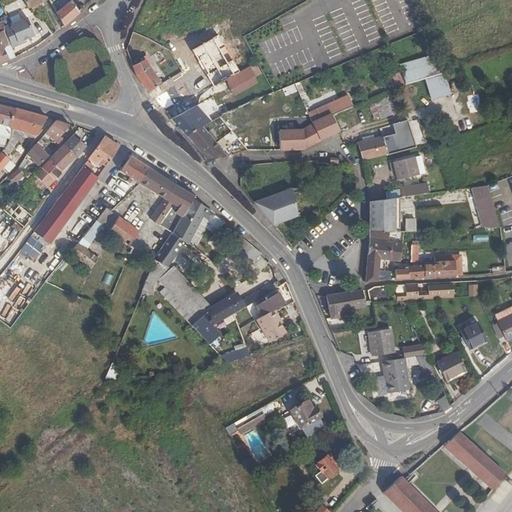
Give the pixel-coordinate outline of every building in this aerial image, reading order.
[(44,0),(23,0),(29,10),(30,9),(45,1),(44,0)] [(81,14),(79,12),(71,1),(62,8),(55,13),(63,26),(81,14)] [(5,34),(9,45),(11,49),(18,46),(17,43),(24,41),(34,37),(27,19),(10,26),(12,31),(5,34)] [(0,64),(8,60),(3,48),(9,45),(5,34),(5,33),(4,31),(0,32),(0,64)] [(405,85),(441,74),(435,56),(399,67),(405,85)] [(148,69),(144,61),(132,67),(135,77),(148,93),(161,85),(148,69)] [(256,64),(252,66),(249,68),(254,78),(261,75),(258,70),(256,64)] [(231,77),(226,79),(230,91),(254,78),(249,68),(231,77)] [(405,85),(400,73),(393,76),(398,87),(403,85),(405,85)] [(450,95),(444,75),(425,81),(431,101),(450,95)] [(418,99),(413,85),(406,89),(411,105),(418,102),(418,99)] [(467,96),(470,110),(479,109),(477,95),(467,96)] [(381,120),(403,113),(399,103),(398,103),(396,100),(387,103),(384,96),(368,104),(373,115),(372,116),(374,120),(381,120)] [(348,97),(339,101),(344,112),(353,108),(348,97)] [(222,115),(237,108),(233,101),(218,107),(222,115)] [(333,116),(344,112),(339,101),(316,111),(317,115),(309,118),(313,126),(320,142),(341,132),(333,116)] [(199,105),(171,119),(186,137),(202,127),(211,122),(199,105)] [(0,124),(7,127),(14,110),(0,106),(0,124)] [(7,127),(11,128),(33,136),(35,137),(47,119),(14,110),(7,127)] [(70,126),(57,122),(43,137),(49,140),(52,136),(59,140),(70,126)] [(369,158),(414,146),(407,122),(391,125),(394,135),(382,138),(371,141),(365,142),(369,158)] [(0,135),(10,137),(11,128),(7,127),(0,124),(0,135)] [(320,142),(313,126),(300,131),(276,133),(277,153),(302,150),(320,142)] [(202,127),(186,137),(206,160),(227,158),(202,127)] [(11,128),(10,137),(1,154),(5,158),(23,137),(31,140),(33,136),(11,128)] [(371,141),(382,138),(381,132),(369,135),(371,141)] [(77,137),(74,134),(63,146),(75,157),(85,147),(75,139),(77,137)] [(49,140),(43,137),(34,148),(37,150),(42,144),(43,145),(49,140)] [(98,161),(105,166),(118,147),(104,137),(88,159),(96,165),(98,161)] [(460,144),(457,137),(438,143),(441,152),(460,144)] [(63,146),(49,160),(62,171),(75,157),(63,146)] [(37,150),(34,148),(28,154),(18,170),(21,173),(26,167),(24,166),(29,158),(39,167),(47,158),(37,150)] [(5,158),(1,154),(0,153),(0,172),(9,162),(5,158)] [(149,168),(131,155),(119,171),(138,184),(149,168)] [(422,155),(398,160),(400,168),(403,167),(405,177),(427,172),(422,155)] [(49,160),(41,169),(54,180),(58,176),(62,171),(49,160)] [(86,162),(82,167),(88,172),(92,167),(86,162)] [(47,214),(59,223),(63,227),(97,178),(88,172),(82,167),(47,214)] [(149,168),(138,184),(163,200),(173,184),(149,168)] [(41,169),(34,176),(46,187),(54,180),(41,169)] [(15,171),(6,179),(10,183),(13,187),(23,176),(21,173),(18,170),(15,171)] [(34,176),(27,184),(39,195),(46,187),(34,176)] [(13,187),(10,183),(6,186),(11,191),(14,188),(13,187)] [(173,184),(163,200),(171,205),(181,212),(184,214),(192,201),(194,198),(173,184)] [(405,197),(430,193),(429,185),(404,188),(405,197)] [(27,206),(38,196),(27,186),(17,197),(27,206)] [(488,186),(471,188),(482,228),(499,228),(493,205),(488,186)] [(38,196),(45,201),(52,193),(46,187),(39,195),(38,196)] [(292,188),(254,203),(273,225),(297,216),(294,197),(292,188)] [(389,199),(376,201),(368,202),(369,231),(398,232),(399,232),(398,198),(396,198),(389,199)] [(0,213),(0,235),(9,243),(32,217),(13,200),(0,213)] [(171,205),(163,200),(149,220),(157,227),(171,205)] [(147,274),(157,280),(175,254),(178,256),(181,253),(177,251),(183,242),(196,249),(206,229),(214,235),(224,224),(204,207),(202,209),(192,201),(184,214),(175,228),(171,234),(154,257),(149,270),(147,274)] [(181,212),(171,205),(157,227),(167,231),(181,212)] [(104,209),(94,222),(100,227),(111,213),(109,212),(104,209)] [(439,218),(439,210),(431,210),(431,219),(439,218)] [(167,231),(171,234),(175,228),(184,214),(181,212),(167,231)] [(47,214),(37,228),(49,237),(59,223),(47,214)] [(404,218),(404,231),(415,231),(415,218),(404,218)] [(76,245),(85,249),(100,227),(94,222),(76,245)] [(119,249),(130,253),(132,247),(142,233),(117,223),(106,237),(122,244),(119,249)] [(389,232),(369,231),(369,245),(365,282),(389,280),(390,272),(378,272),(378,260),(388,260),(399,261),(398,244),(388,243),(389,232)] [(34,260),(44,247),(38,243),(41,238),(32,232),(20,249),(34,260)] [(403,232),(399,232),(398,232),(398,244),(403,244),(409,244),(417,245),(417,232),(403,232)] [(260,271),(267,263),(260,256),(261,254),(237,234),(228,245),(260,271)] [(410,253),(409,244),(403,244),(406,262),(411,262),(410,253)] [(417,253),(417,245),(409,244),(410,253),(417,253)] [(90,268),(97,256),(85,249),(76,245),(70,252),(68,254),(90,268)] [(434,277),(455,276),(454,266),(454,261),(435,262),(435,265),(433,265),(434,277)] [(425,277),(434,277),(433,265),(435,265),(435,262),(425,263),(424,263),(425,277)] [(425,277),(424,263),(420,263),(420,266),(406,267),(408,278),(418,277),(425,277)] [(165,288),(196,320),(210,307),(208,304),(173,267),(158,281),(165,288)] [(394,269),(395,280),(408,278),(406,267),(403,267),(403,268),(394,269)] [(147,274),(141,288),(152,293),(157,280),(147,274)] [(280,309),(285,306),(280,296),(282,295),(282,296),(289,293),(285,283),(277,288),(278,289),(262,299),(263,302),(256,306),(262,316),(272,310),(275,309),(278,307),(280,309)] [(401,301),(438,298),(451,297),(450,285),(427,286),(427,291),(417,292),(416,284),(405,284),(405,293),(396,294),(397,301),(401,301)] [(477,285),(469,285),(468,295),(476,295),(477,285)] [(368,292),(370,303),(390,302),(388,286),(372,287),(368,292)] [(159,293),(189,326),(196,320),(165,288),(159,293)] [(257,299),(260,297),(256,290),(244,297),(248,304),(257,299)] [(358,292),(326,297),(330,319),(334,318),(334,312),(339,312),(364,307),(362,290),(358,292)] [(189,326),(220,359),(243,338),(222,316),(242,307),(235,294),(210,307),(196,320),(189,326)] [(504,314),(505,317),(511,313),(511,305),(499,312),(504,312),(504,313),(504,314)] [(272,310),(280,325),(283,323),(276,312),(275,309),(272,310)] [(262,316),(255,320),(269,343),(285,333),(280,325),(272,310),(262,316)] [(410,319),(416,319),(411,310),(406,312),(410,319)] [(492,315),(495,321),(505,317),(504,314),(504,313),(504,312),(499,312),(492,315)] [(492,328),(498,341),(504,338),(505,341),(509,339),(505,317),(495,321),(497,325),(492,328)] [(461,331),(469,349),(487,341),(479,322),(461,331)] [(370,334),(371,341),(392,334),(391,331),(370,334)] [(392,334),(371,341),(373,357),(395,354),(392,334)] [(123,349),(119,348),(114,360),(118,362),(123,349)] [(466,371),(458,352),(436,362),(445,381),(466,371)] [(422,375),(433,370),(426,354),(413,356),(417,365),(422,375)] [(405,367),(417,365),(413,356),(403,358),(405,367)] [(403,358),(383,361),(385,376),(387,393),(402,391),(408,391),(405,367),(403,358)] [(110,364),(104,380),(117,379),(120,368),(110,364)] [(387,393),(385,376),(379,377),(377,379),(379,393),(381,394),(387,393)] [(282,405),(278,398),(259,408),(263,416),(282,405)] [(312,408),(316,406),(311,398),(307,400),(312,408)] [(305,425),(321,416),(316,406),(312,408),(307,400),(289,410),(300,428),(305,425)] [(233,423),(237,430),(239,434),(266,421),(263,416),(259,408),(233,423)] [(290,433),(297,428),(286,411),(279,416),(290,433)] [(311,437),(328,428),(321,416),(305,425),(311,437)] [(224,427),(228,435),(237,430),(233,423),(224,427)] [(504,472),(459,432),(443,446),(493,489),(506,474),(504,472)] [(328,476),(330,477),(335,473),(335,471),(337,469),(334,466),(337,463),(331,455),(328,458),(325,455),(314,464),(319,470),(313,475),(320,483),(328,476)] [(428,511),(433,508),(403,480),(400,476),(383,492),(402,511),(428,511)] [(374,511),(380,505),(377,502),(370,508),(374,511)]
